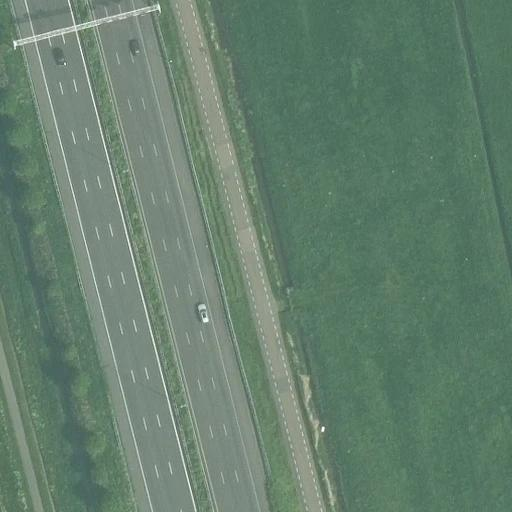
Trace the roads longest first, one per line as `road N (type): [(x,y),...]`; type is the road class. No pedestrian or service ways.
road 1 (unclassified): [(311,511),(180,0)]
road 2 (motorway): [(45,0),(173,511)]
road 3 (motorway): [(236,511),(108,0)]
road 4 (unknown): [(58,511),(0,270)]
